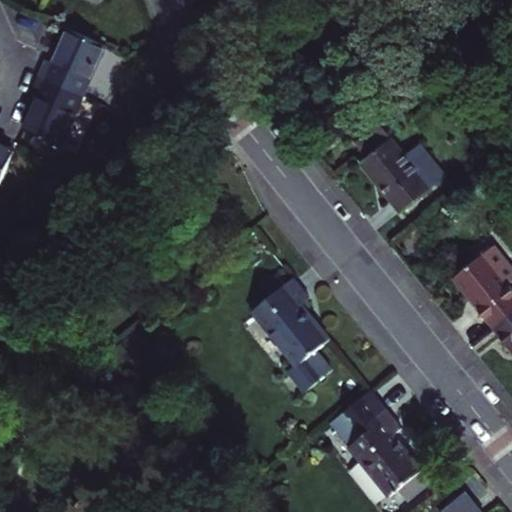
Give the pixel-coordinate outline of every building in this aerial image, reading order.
[(53,53),(46,50),(39,67),(81,86),(102,35),(66,20),(57,42),(53,53)] [(39,67),(33,84),(39,87),(33,100),(26,119),(61,135),(81,86),(39,67)] [(383,130),(361,148),(370,162),(362,170),(381,195),(400,219),(433,193),(420,177),(436,165),(424,149),(408,161),(383,130)] [(0,174),(14,141),(0,135),(0,174)] [(474,305),(495,331),(511,317),(511,255),(503,244),(456,282),(474,305)] [(257,247),(245,257),(253,268),(262,262),(255,254),(260,251),(257,247)] [(273,298),(255,312),(298,366),(291,373),(307,394),(334,373),(319,352),(332,341),(312,315),(304,305),(312,298),(297,280),(288,286),(278,273),(264,286),(273,298)] [(511,317),(495,331),(511,352),(511,317)] [(332,426),(392,498),(401,491),(411,504),(434,484),(425,472),(424,472),(405,450),(394,437),(400,432),(370,395),(332,426)] [(487,511),(481,503),(469,511),(487,511)]
